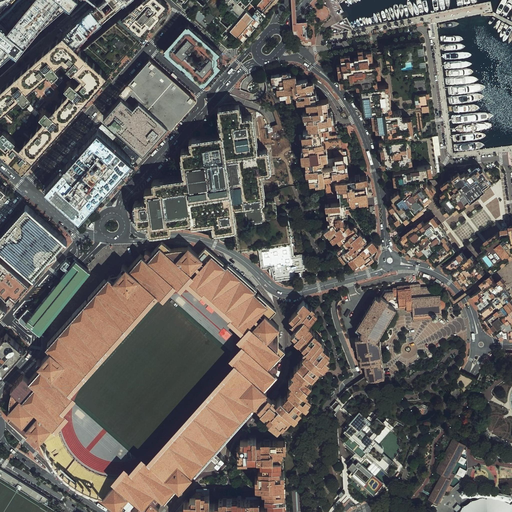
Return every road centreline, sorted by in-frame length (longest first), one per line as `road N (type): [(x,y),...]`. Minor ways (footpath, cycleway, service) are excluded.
road 1 (residential): [(302,53),(423,30),(443,157),(498,158),(511,201)]
road 2 (residential): [(385,264),(289,291),(214,244),(146,238)]
road 3 (residential): [(150,49),(26,188)]
road 4 (residential): [(332,82),(368,144),(389,256)]
road 5 (residential): [(120,215),(126,195),(201,110)]
road 6 (residential): [(359,511),(414,467),(432,410)]
road 7 (residential): [(479,338),(451,281),(394,261)]
